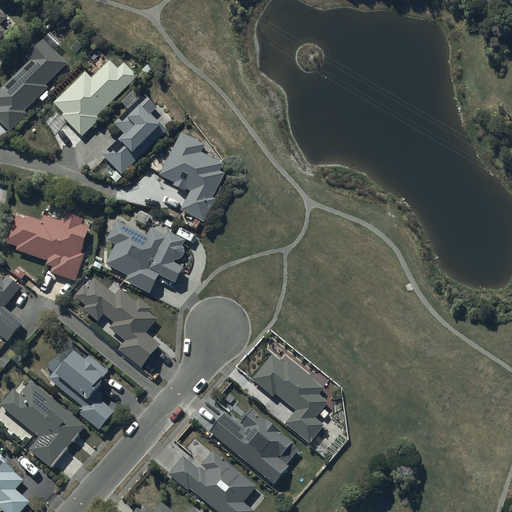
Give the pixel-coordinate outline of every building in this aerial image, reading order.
[(7,20),(0,11),(0,63),(0,64),(0,63),(0,42),(8,34),(1,26),(7,20)] [(68,65),(43,41),(26,59),(30,63),(0,92),(0,108),(1,109),(0,109),(0,121),(12,133),(29,116),(26,112),(50,87),(48,85),(68,65)] [(87,73),(55,105),(65,115),(62,118),(83,139),(102,120),(100,117),(139,78),(125,64),(119,70),(111,62),(93,80),(87,73)] [(141,100),(134,94),(122,106),(129,113),(115,127),(124,137),(103,158),(117,173),(111,180),(116,185),(168,134),(151,118),(158,111),(144,97),(141,100)] [(182,136),(160,179),(174,186),(173,188),(186,195),(187,193),(191,195),(181,214),(196,222),(192,230),(197,233),(201,225),(204,227),(217,203),(213,201),(225,177),(220,175),(224,167),(202,155),(206,148),(182,136)] [(27,225),(13,220),(4,247),(18,251),(17,255),(48,265),(46,270),(52,272),(51,277),(76,285),(86,257),(81,255),(89,230),(81,227),(83,223),(64,217),(61,226),(44,220),(43,225),(29,220),(27,225)] [(147,240),(116,224),(106,244),(116,249),(107,268),(128,278),(126,284),(151,297),(157,286),(170,293),(174,286),(175,287),(183,272),(173,267),(176,262),(180,264),(186,253),(182,251),(186,244),(169,236),(166,240),(150,232),(147,240)] [(24,327),(5,311),(21,292),(8,280),(3,286),(0,282),(0,338),(8,346),(24,327)] [(115,297),(94,281),(85,293),(82,291),(75,300),(86,308),(83,312),(98,324),(103,318),(114,327),(109,333),(125,345),(118,355),(141,373),(160,349),(146,338),(158,322),(150,316),(153,312),(139,301),(137,304),(120,291),(115,297)] [(49,383),(83,410),(77,417),(100,435),(116,415),(103,404),(100,393),(103,389),(100,387),(109,375),(88,358),(84,364),(72,355),(64,365),(56,358),(46,371),(53,377),(49,383)] [(283,368),(272,359),(252,383),(273,401),(276,397),(297,414),(286,427),(309,446),(324,428),(316,421),(328,406),(319,398),(324,393),(287,363),(283,368)] [(87,429),(31,386),(20,400),(12,393),(0,408),(0,411),(39,442),(29,454),(51,471),(65,452),(67,454),(87,429)] [(224,417),(210,436),(275,488),(289,470),(280,462),(293,445),(252,413),(241,427),(245,431),(244,433),(224,417)] [(257,490),(213,455),(201,470),(206,474),(206,475),(200,471),(199,472),(184,461),(169,479),(189,495),(190,493),(213,511),(250,511),(244,506),(257,490)] [(0,511),(25,511),(30,506),(15,494),(24,484),(6,469),(8,466),(0,459),(0,511)]
